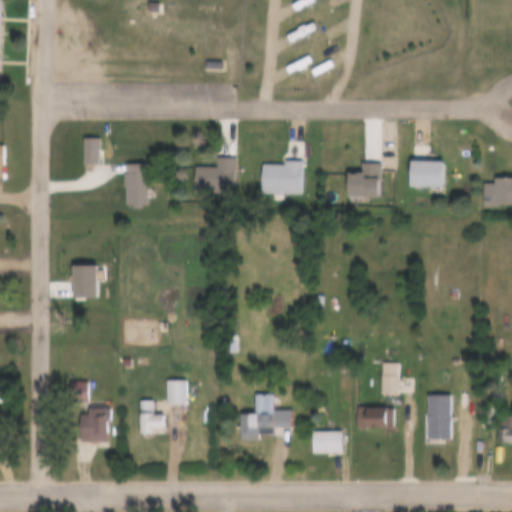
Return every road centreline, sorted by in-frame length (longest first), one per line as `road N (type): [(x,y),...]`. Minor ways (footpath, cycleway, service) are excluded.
road 1 (tertiary): [(511,488),(0,492)]
road 2 (residential): [(41,492),(44,0)]
road 3 (residential): [(486,106),(42,102)]
